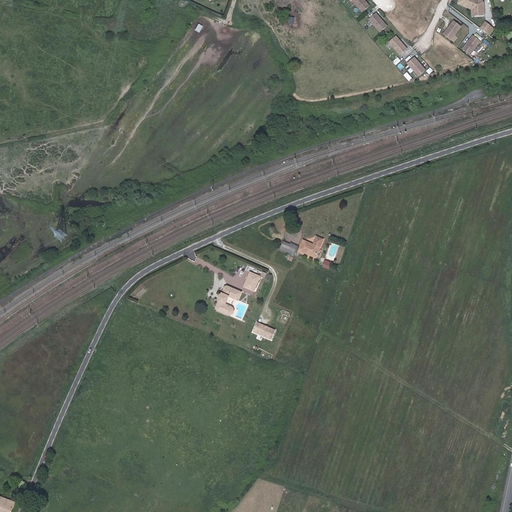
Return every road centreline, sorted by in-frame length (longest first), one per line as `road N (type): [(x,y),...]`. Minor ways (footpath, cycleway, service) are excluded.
road 1 (residential): [(20,511),(111,309),(143,272),(302,200),(511,131)]
road 2 (track): [(511,448),(321,331),(367,178)]
